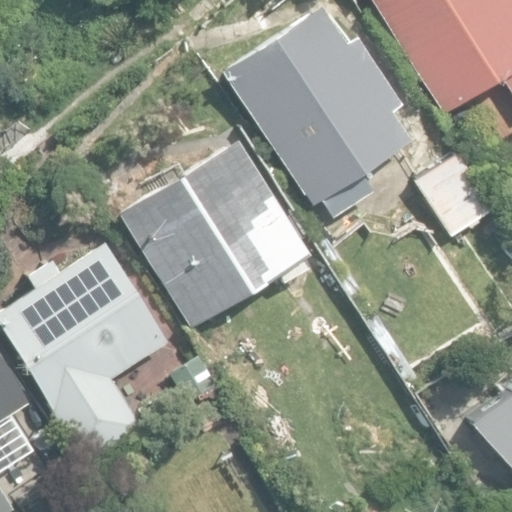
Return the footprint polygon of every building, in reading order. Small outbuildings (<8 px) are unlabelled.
[(367,0),(439,111),(498,73),(511,94),(511,6),(508,0),(367,0)] [(216,68),(309,204),(406,137),(385,107),(395,100),(350,33),(339,41),(312,2),(216,68)] [(113,207),(186,325),(274,271),(279,278),(304,262),(227,137),(113,207)] [(410,175),(449,233),(490,205),(451,147),(410,175)] [(0,302),(0,330),(81,459),(138,422),(109,376),(164,341),(149,317),(165,308),(140,269),(126,278),(100,236),(53,266),(47,256),(21,273),(28,284),(0,302)] [(164,369),(185,401),(212,384),(191,352),(164,369)] [(0,511),(10,505),(0,489),(0,413),(24,398),(0,361),(0,511)] [(511,376),(463,416),(511,475),(511,376)]
